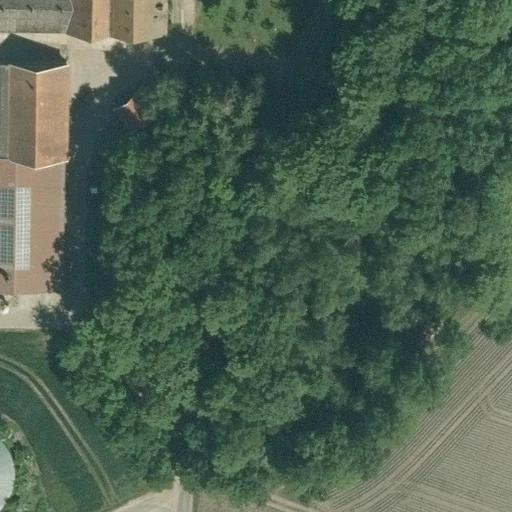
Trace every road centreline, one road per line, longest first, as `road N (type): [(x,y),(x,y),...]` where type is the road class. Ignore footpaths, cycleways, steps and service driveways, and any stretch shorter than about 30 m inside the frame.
road 1 (unclassified): [(183,501),(196,383),(236,238),(297,71),(336,0)]
road 2 (track): [(317,511),(225,480),(185,482)]
road 3 (track): [(117,68),(80,46),(0,37)]
